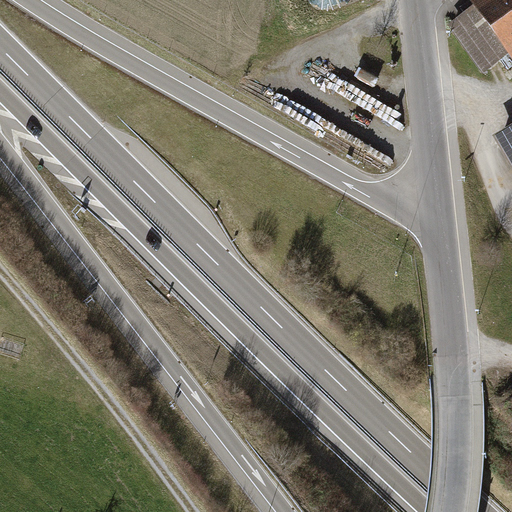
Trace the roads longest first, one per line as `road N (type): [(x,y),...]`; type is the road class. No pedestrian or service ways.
road 1 (trunk): [(475,511),(0,46)]
road 2 (trunk): [(0,91),(428,511)]
road 3 (trunk): [(0,146),(285,511)]
road 4 (trunk): [(437,212),(348,182),(29,0)]
road 5 (track): [(193,511),(0,268)]
road 6 (unclassified): [(437,212),(455,394),(449,511)]
road 7 (unclassified): [(414,0),(437,212)]
